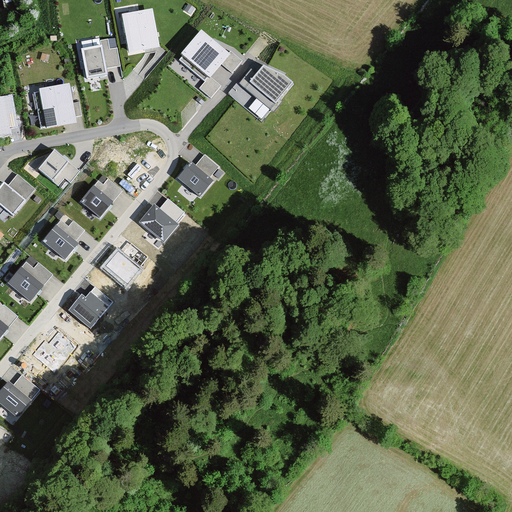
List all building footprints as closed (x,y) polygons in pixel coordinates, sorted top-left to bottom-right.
[(152,13),(122,19),(129,54),(159,48),(152,13)] [(182,57),(196,68),(216,45),(201,33),(182,57)] [(101,45),(81,49),(87,78),(108,74),(107,69),(120,66),(117,48),(109,49),(108,39),(101,41),(101,45)] [(196,68),(210,80),(230,57),(216,45),(196,68)] [(283,75),(263,65),(257,73),(251,68),(238,83),(274,112),(282,102),(278,99),(292,82),(283,75)] [(73,104),(70,86),(39,91),(41,109),(73,104)] [(0,100),(0,137),(18,134),(12,99),(0,100)] [(41,109),(45,131),(77,125),(73,104),(41,109)] [(79,173),(55,153),(39,172),(58,187),(65,179),(70,184),(79,173)] [(191,162),(178,178),(200,197),(214,180),(210,177),(219,167),(205,155),(196,166),(191,162)] [(4,183),(0,187),(0,203),(13,215),(35,189),(18,175),(8,186),(4,183)] [(100,217),(122,191),(108,179),(104,184),(99,180),(81,201),(100,217)] [(163,239),(184,213),(167,199),(158,211),(154,207),(142,222),(163,239)] [(69,227),(60,220),(43,241),(66,260),(80,243),(76,240),(84,230),(73,221),(69,227)] [(126,284),(147,258),(130,244),(121,255),(117,252),(105,267),(126,284)] [(34,268),(26,262),(8,284),(30,301),(53,274),(38,263),(34,268)] [(90,328),(112,302),(95,288),(85,299),(81,296),(69,310),(90,328)] [(3,306),(0,303),(0,337),(18,316),(4,305),(3,306)] [(54,372),(76,346),(59,332),(49,344),(45,340),(33,355),(54,372)] [(0,401),(18,416),(39,390),(22,376),(13,387),(9,384),(0,394),(0,401)]
